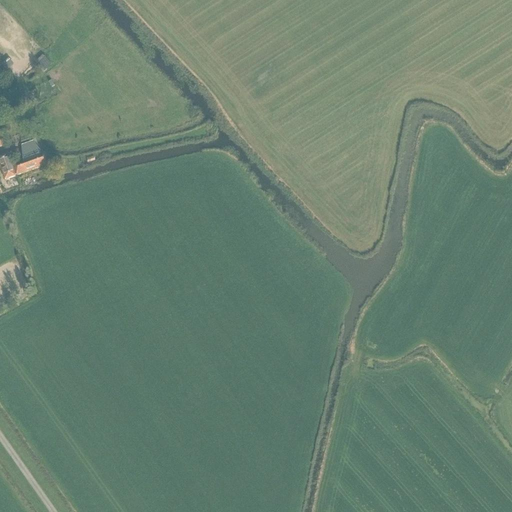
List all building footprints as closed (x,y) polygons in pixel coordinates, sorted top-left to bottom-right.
[(45,71),(52,64),(45,56),(37,63),(45,71)] [(6,69),(14,65),(10,58),(2,62),(6,69)] [(0,121),(0,123),(3,133),(11,131),(8,120),(0,121)] [(33,139),(30,131),(20,134),(21,143),(33,139)] [(21,146),(23,162),(11,166),(15,177),(48,165),(44,154),(39,156),(36,147),(34,141),(21,146)] [(0,167),(4,180),(15,177),(11,166),(7,155),(0,157),(0,167)]
